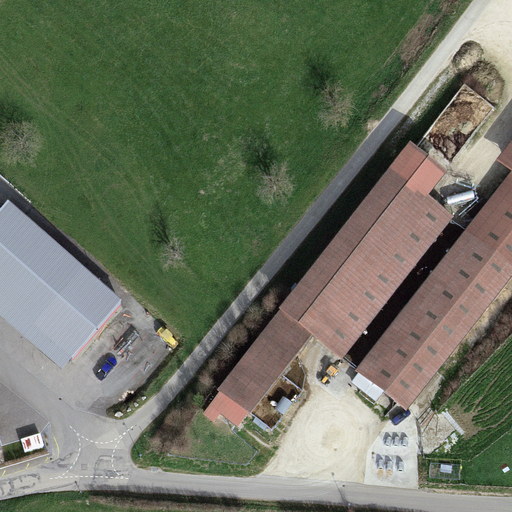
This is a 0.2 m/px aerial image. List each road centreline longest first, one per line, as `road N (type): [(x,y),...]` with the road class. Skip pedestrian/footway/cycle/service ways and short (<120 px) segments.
road 1 (track): [(91,462),(289,248),(486,0)]
road 2 (residential): [(511,507),(154,480),(91,462)]
road 3 (residential): [(91,462),(59,414),(0,365)]
